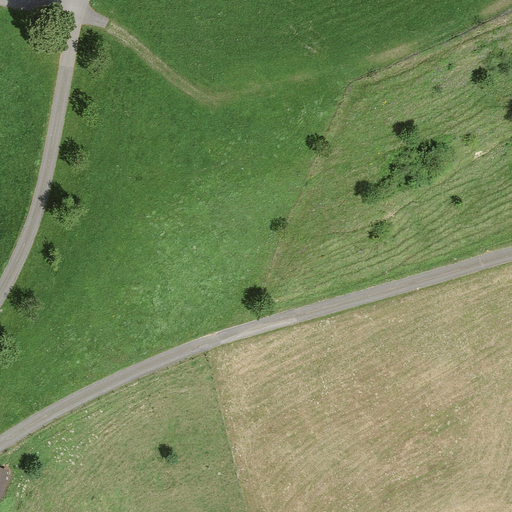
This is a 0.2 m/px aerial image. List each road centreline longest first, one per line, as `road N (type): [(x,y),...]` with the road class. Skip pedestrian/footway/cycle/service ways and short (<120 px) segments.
road 1 (track): [(511,253),(168,357),(54,407),(0,444)]
road 2 (track): [(72,0),(180,80),(218,94),(394,55),(506,0)]
road 3 (track): [(0,293),(34,219),(55,137),(72,34),(66,0)]
